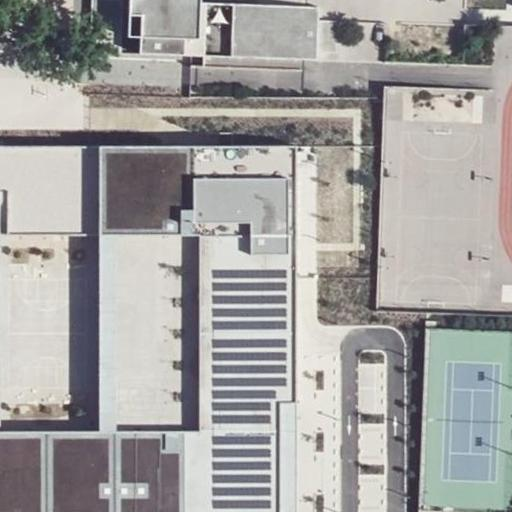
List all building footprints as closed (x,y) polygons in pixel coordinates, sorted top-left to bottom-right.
[(123,0),(121,51),(136,52),(138,0),(123,0)] [(193,1),(193,0),(138,0),(136,52),(196,55),(196,66),(256,70),(256,58),(317,62),(320,8),(193,1)] [(416,103),(416,136),(472,135),(471,103),(416,103)] [(87,148),(0,146),(0,233),(99,233),(101,434),(0,433),(0,511),(293,511),(293,150),(87,148)] [(435,227),(467,227),(467,151),(435,151),(435,227)]
